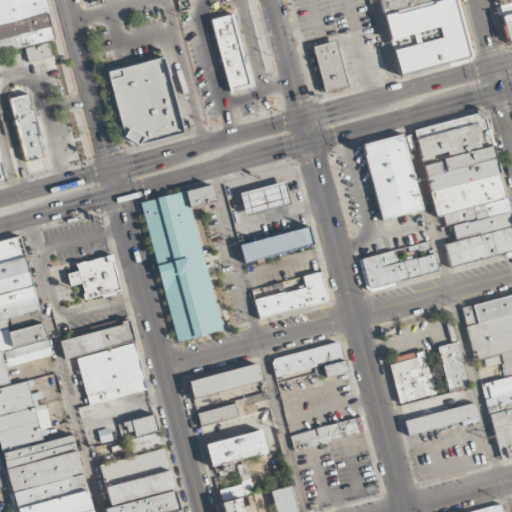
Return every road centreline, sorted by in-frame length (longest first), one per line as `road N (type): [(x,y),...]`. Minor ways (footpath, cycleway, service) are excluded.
road 1 (primary): [(303,119),(406,507)]
road 2 (primary): [(494,66),(112,170)]
road 3 (primary): [(118,193),(500,92)]
road 4 (residential): [(164,367),(511,273)]
road 5 (tertiary): [(201,511),(118,193)]
road 6 (tertiary): [(67,0),(112,170)]
road 7 (primary): [(271,0),(303,119)]
road 8 (primary): [(0,224),(118,193)]
